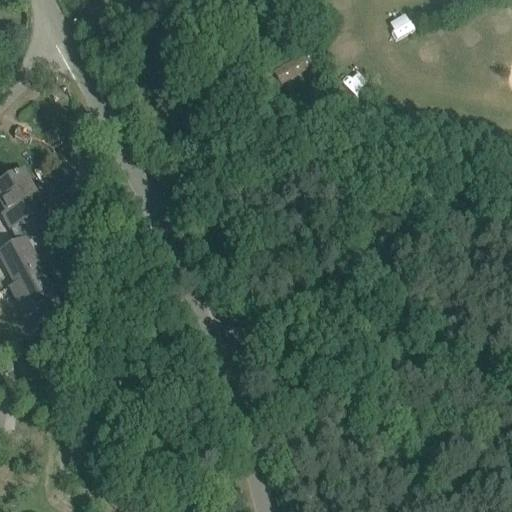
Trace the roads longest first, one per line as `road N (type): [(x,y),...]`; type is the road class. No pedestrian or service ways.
road 1 (unclassified): [(264,511),(194,300),(63,38)]
road 2 (track): [(511,453),(430,431),(194,300)]
